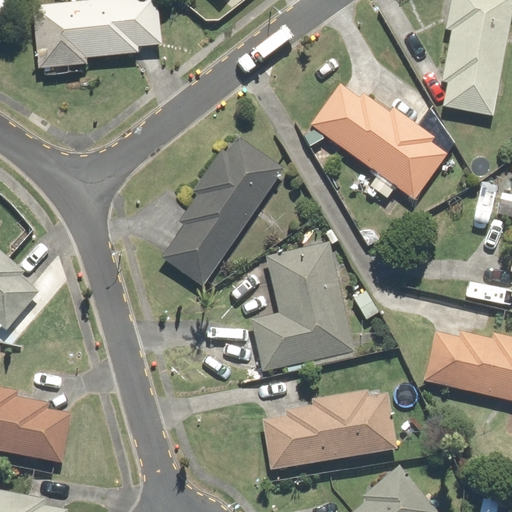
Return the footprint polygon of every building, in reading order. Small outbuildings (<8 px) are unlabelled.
[(510,0),(449,0),(434,82),(441,83),(435,115),(488,125),(510,0)] [(30,13),(36,77),(86,72),(85,61),(158,54),(153,1),(30,13)] [(338,88),(309,131),(369,172),(360,186),(384,203),(394,189),(411,201),(441,157),(423,145),(427,139),(386,111),(382,118),(338,88)] [(186,193),(190,196),(173,219),(180,224),(156,258),(202,290),(282,174),(225,135),(186,193)] [(511,198),(499,196),(494,219),(511,222),(511,248),(506,277),(511,278),(511,292),(510,303),(511,303),(511,198)] [(324,243),(260,258),(275,319),(251,325),(263,375),(350,354),(324,243)] [(19,272),(0,255),(0,332),(33,294),(14,277),(19,272)] [(488,346),(432,334),(421,386),(511,405),(511,340),(490,336),(488,346)] [(41,404),(11,398),(13,389),(0,386),(0,451),(60,463),(69,415),(40,410),(41,404)] [(304,416),(259,423),(267,470),(393,451),(383,390),(302,403),(304,416)] [(431,511),(394,470),(358,501),(362,505),(354,511),(431,511)] [(0,511),(64,511),(65,507),(0,495),(0,511)]
